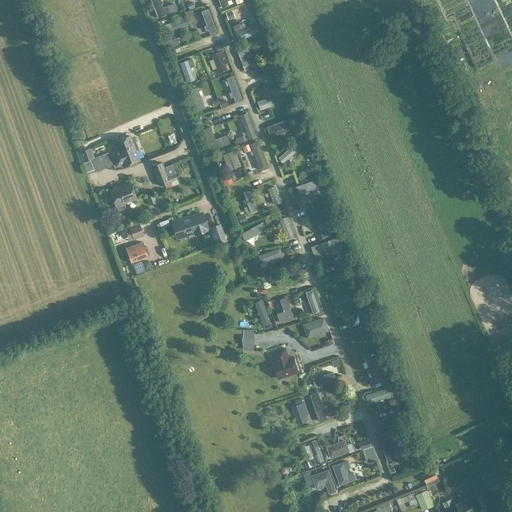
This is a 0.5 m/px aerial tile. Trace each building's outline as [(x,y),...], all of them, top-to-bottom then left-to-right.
[(160,0),(150,0),(157,18),(166,14),(177,10),(174,2),(163,6),(160,0)] [(197,5),(206,30),(213,27),(204,3),(197,5)] [(196,32),(194,24),(187,26),(184,15),(174,17),(177,28),(175,28),(177,36),(196,32)] [(255,17),(232,25),(235,34),(258,26),(255,17)] [(178,45),(176,38),(168,41),(171,48),(178,45)] [(218,45),(208,49),(216,67),(225,64),(218,45)] [(246,45),(236,48),(240,65),(250,62),(246,45)] [(191,58),(180,62),(187,81),(194,79),(190,67),(194,65),(191,58)] [(193,102),(200,100),(194,81),(187,84),(193,102)] [(277,86),(254,96),(258,105),(281,95),(277,86)] [(246,133),(253,130),(243,106),(236,109),(246,133)] [(265,128),(278,124),(276,117),(263,120),(265,128)] [(210,126),(203,128),(211,149),(229,143),(226,134),(215,138),(210,126)] [(130,136),(115,142),(118,151),(111,154),(116,166),(121,164),(122,167),(139,160),(134,146),(136,145),(134,141),(132,137),(130,138),(130,136)] [(275,149),(280,156),(301,144),(296,136),(275,149)] [(259,140),(250,144),(260,170),(269,166),(259,140)] [(220,148),(226,165),(237,161),(231,144),(220,148)] [(90,148),(79,152),(83,162),(94,158),(90,148)] [(108,153),(103,155),(108,167),(113,164),(108,153)] [(100,169),(95,158),(89,160),(90,161),(94,171),(100,169)] [(169,182),(164,167),(162,163),(152,167),(159,186),(169,182)] [(172,164),(164,167),(169,182),(178,178),(172,164)] [(308,174),(304,170),(299,175),(297,177),(300,180),(302,178),(302,179),(308,174)] [(251,180),(254,191),(264,188),(261,177),(251,180)] [(269,199),(276,197),(272,180),(265,182),(269,199)] [(125,206),(124,203),(136,199),(130,183),(110,190),(116,206),(118,209),(120,210),(124,209),(125,206)] [(239,186),(247,208),(256,204),(248,183),(239,186)] [(157,203),(154,195),(147,197),(150,205),(157,203)] [(293,211),(303,208),(300,200),(290,203),(293,211)] [(322,203),(304,209),(307,218),(313,216),(315,220),(326,217),(322,203)] [(271,214),(274,227),(279,226),(281,235),(290,233),(286,211),(271,214)] [(200,214),(173,223),(177,234),(193,229),(194,233),(206,229),(200,214)] [(226,240),(220,225),(213,228),(218,243),(226,240)] [(300,230),(302,236),(312,233),(310,227),(300,230)] [(141,232),(132,235),(134,240),(143,237),(141,232)] [(142,242),(126,248),(131,263),(148,257),(142,242)] [(279,247),(257,254),(260,263),(282,255),(279,247)] [(347,263),(340,265),(343,272),(349,270),(347,263)] [(341,267),(335,269),(337,275),(343,273),(341,267)] [(275,279),(269,269),(261,274),(266,284),(275,279)] [(309,306),(317,304),(312,283),(304,285),(309,306)] [(336,290),(329,292),(334,306),(356,298),(353,291),(338,296),(336,290)] [(257,294),(251,297),(258,315),(264,312),(257,294)] [(293,317),(286,297),(279,299),(283,310),(277,313),(280,322),(293,317)] [(353,300),(347,303),(354,321),(360,319),(353,300)] [(362,323),(350,328),(352,334),(371,327),(365,310),(364,311),(358,313),(362,323)] [(301,324),(306,338),(328,331),(323,316),(301,324)] [(239,326),(239,342),(248,342),(249,326),(239,326)] [(300,373),(295,358),(290,360),(286,350),(275,354),(278,364),(275,366),(280,380),(300,373)] [(379,357),(367,360),(372,376),(375,375),(377,381),(386,378),(379,357)] [(333,372),(314,378),(316,385),(326,381),(329,389),(338,386),(333,372)] [(368,404),(392,395),(389,386),(365,395),(368,404)] [(310,394),(319,421),(326,419),(317,392),(310,394)] [(292,419),(304,416),(300,399),(288,401),(292,419)] [(353,410),(350,403),(344,406),(346,412),(353,410)] [(364,409),(367,415),(376,411),(373,405),(364,409)] [(376,415),(367,418),(370,425),(379,422),(376,415)] [(378,435),(387,461),(395,458),(386,432),(378,435)] [(364,435),(355,438),(357,444),(366,441),(364,435)] [(315,439),(308,442),(317,464),(324,461),(315,439)] [(344,439),(325,446),(330,458),(349,451),(344,439)] [(349,460),(333,465),(340,484),(356,478),(354,471),(348,473),(347,468),(351,467),(349,460)] [(475,491),(501,478),(495,467),(469,480),(475,491)] [(329,469),(312,475),(316,488),(326,484),(330,493),(336,491),(329,469)] [(422,476),(426,484),(438,478),(434,470),(422,476)] [(416,495),(423,511),(435,505),(427,489),(427,490),(426,487),(416,492),(417,494),(416,495)] [(309,492),(311,501),(320,500),(318,491),(309,492)] [(402,492),(392,495),(395,506),(401,504),(399,498),(403,496),(402,492)] [(463,500),(458,503),(463,511),(479,511),(479,510),(480,510),(482,507),(478,500),(476,500),(474,501),(470,492),(461,496),(463,500)] [(463,511),(458,503),(454,505),(451,499),(443,503),(447,511),(463,511)] [(319,501),(311,503),(313,511),(321,509),(319,501)] [(384,504),(385,507),(382,508),(381,506),(376,508),(377,510),(372,511),(392,511),(389,502),(384,504)]
